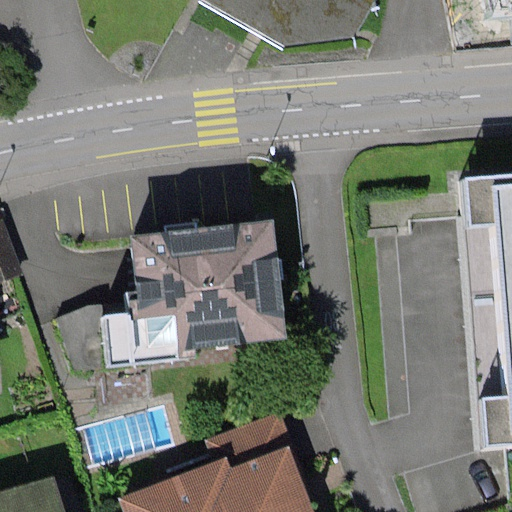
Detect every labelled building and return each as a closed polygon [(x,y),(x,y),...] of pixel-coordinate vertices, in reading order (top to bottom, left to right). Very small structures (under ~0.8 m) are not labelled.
[(345,0),(343,5),(334,0),(199,0),(192,13),(274,60),(354,46),(378,0),(345,0)] [(511,174),(458,179),(480,441),(511,438),(511,174)] [(292,231),(142,246),(154,361),(303,346),(292,231)] [(224,475),(130,511),(129,511),(315,511),(281,426),(215,449),(224,475)] [(65,511),(61,494),(0,510),(0,511),(65,511)]
